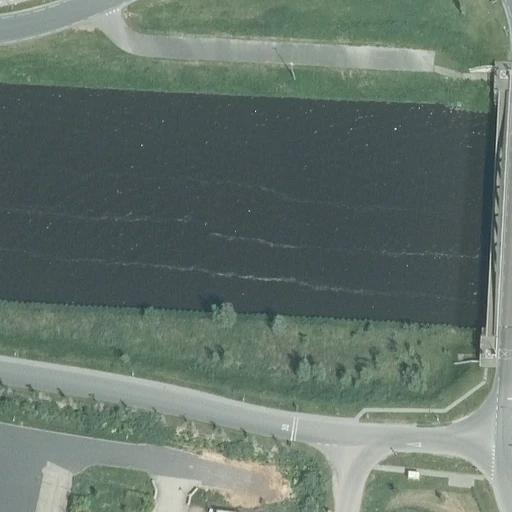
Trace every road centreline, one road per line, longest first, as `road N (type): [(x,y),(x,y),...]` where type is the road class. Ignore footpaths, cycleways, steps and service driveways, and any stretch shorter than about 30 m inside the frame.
road 1 (tertiary): [(504,443),(295,430),(0,372)]
road 2 (unclassified): [(272,487),(0,435)]
road 3 (secondary): [(511,267),(504,443)]
